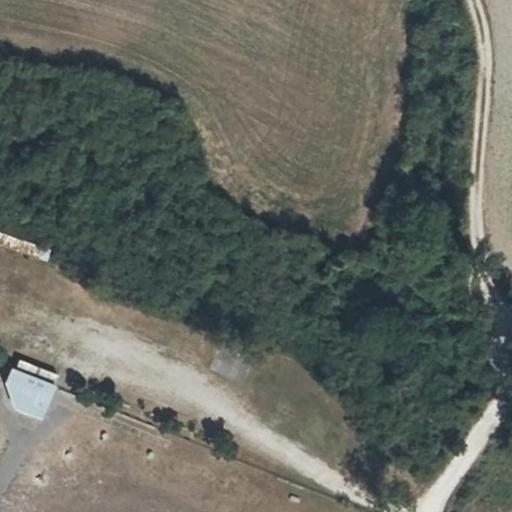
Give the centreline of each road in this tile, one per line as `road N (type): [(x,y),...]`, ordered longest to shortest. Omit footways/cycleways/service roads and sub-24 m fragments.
road 1 (track): [(398,511),(190,392),(54,331)]
road 2 (track): [(496,307),(480,273),(473,217),(487,76),(477,0)]
road 3 (track): [(496,307),(499,388),(481,441)]
road 4 (track): [(511,410),(428,511)]
